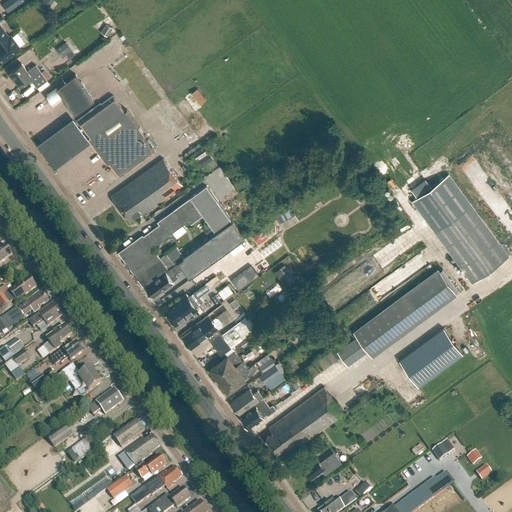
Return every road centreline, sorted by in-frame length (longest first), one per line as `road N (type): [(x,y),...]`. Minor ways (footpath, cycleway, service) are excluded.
road 1 (secondary): [(287,511),(0,120)]
road 2 (unclassified): [(220,511),(0,216)]
